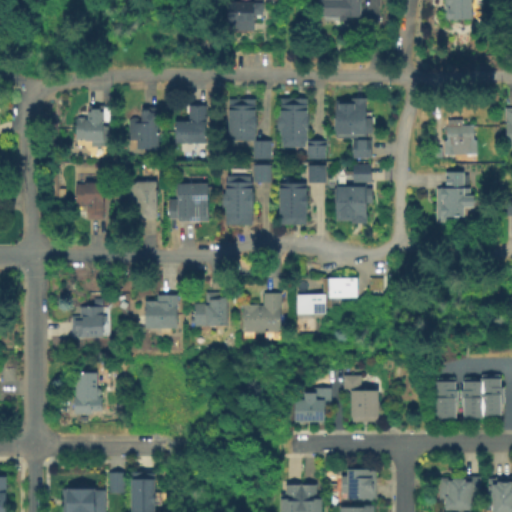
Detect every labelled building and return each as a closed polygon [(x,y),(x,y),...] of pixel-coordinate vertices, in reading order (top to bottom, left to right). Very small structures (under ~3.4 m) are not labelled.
[(252,30),(252,14),(260,14),(261,1),(227,0),(227,29),(252,30)] [(363,0),(363,15),(350,15),(350,19),(340,19),(340,15),(324,15),(325,6),(319,6),(319,0),(363,0)] [(473,0),(473,18),(445,19),(445,3),(441,3),(441,0),(473,0)] [(254,142),(228,142),(228,100),(254,100),(254,142)] [(305,143),(305,146),(280,146),(280,100),(305,100),(305,143)] [(336,136),(337,103),(366,103),(366,136),(336,136)] [(206,104),(207,141),(176,142),(176,120),(189,119),(188,104),(206,104)] [(106,105),(104,126),(110,126),(109,148),(76,149),(76,117),(87,117),(87,111),(91,110),(91,108),(99,108),(100,105),(106,105)] [(511,106),(503,107),(504,146),(511,145),(511,106)] [(160,108),(161,150),(136,149),(136,141),(129,142),(129,121),(141,121),(141,108),(149,108),(149,107),(160,108)] [(462,118),(462,123),(474,123),(474,138),(476,138),(477,152),(445,153),(444,139),(447,139),(447,119),(462,118)] [(352,159),(352,141),(370,142),(370,159),(352,159)] [(254,142),(269,142),(269,160),(253,160),(253,142),(254,142)] [(305,159),(305,146),(305,143),(322,143),(322,159),(305,159)] [(352,182),(352,165),(369,165),(369,182),(352,182)] [(308,182),(308,166),(324,166),(324,182),(308,182)] [(255,182),(255,167),(270,167),(270,182),(255,182)] [(464,172),(465,187),(470,187),(470,195),(475,195),(475,206),(473,206),(473,215),(453,215),(453,220),(437,221),(437,188),(447,188),(447,172),(464,172)] [(204,175),(204,182),(207,182),(210,221),(177,222),(177,183),(187,182),(187,176),(204,175)] [(226,223),(226,178),(248,178),(248,223),(226,223)] [(156,180),(158,216),(141,217),(141,201),(136,202),(136,206),(130,206),(130,202),(128,202),(127,182),(137,182),(137,181),(156,180)] [(103,182),(104,217),(89,217),(89,205),(76,205),(76,183),(103,182)] [(280,223),(280,185),(307,185),(306,223),(280,223)] [(335,221),(335,188),(365,188),(364,221),(335,221)] [(326,295),(326,297),(329,297),(329,301),(326,300),(326,313),(300,314),(299,295),(307,295),(307,290),(312,290),(312,295),(326,295)] [(223,292),(223,297),(229,297),(229,325),(197,325),(197,323),(193,323),(193,317),(197,317),(197,303),(207,302),(207,292),(223,292)] [(178,293),(177,327),(145,327),(145,299),(157,299),(158,293),(178,293)] [(280,293),(280,332),(243,332),(243,308),(241,308),(241,304),(258,304),(258,306),(263,306),(263,293),(280,293)] [(95,305),(95,306),(103,306),(103,314),(108,314),(108,320),(102,320),(102,335),(72,336),(72,314),(80,314),(80,306),(95,305)] [(98,372),(98,387),(99,387),(101,389),(101,393),(99,395),(97,395),(98,409),(92,409),(92,412),(75,413),(74,379),(79,379),(79,372),(98,372)] [(481,381),(481,378),(482,378),(482,374),(500,374),(500,378),(501,378),(501,387),(504,387),(504,403),(501,403),(501,415),(483,415),(483,381),(481,381)] [(436,381),(438,381),(438,378),(455,377),(455,381),(456,381),(456,390),(458,390),(459,406),(456,406),(456,418),(438,418),(438,414),(436,414),(436,381)] [(483,418),(483,415),(483,381),(481,381),(476,381),(476,377),(465,377),(465,381),(463,381),(464,390),(461,390),(462,405),(464,405),(464,418),(483,418)] [(360,378),(360,394),(379,394),(379,424),(350,424),(350,394),(343,394),(343,378),(360,378)] [(323,425),(294,424),(294,395),(311,395),(311,388),(331,388),(331,408),(323,408),(323,425)] [(378,499),(347,501),(342,500),(343,475),(348,475),(347,469),(377,470),(378,499)] [(155,472),(155,511),(145,511),(131,511),(131,470),(142,470),(142,472),(155,472)] [(109,495),(109,472),(124,472),(124,495),(109,495)] [(455,476),(455,478),(467,478),(467,476),(483,476),(483,499),(473,499),(473,509),(464,509),(464,511),(451,511),(444,511),(443,501),(439,501),(439,476),(455,476)] [(511,477),(511,511),(494,511),(494,498),(489,498),(489,477),(511,477)] [(319,484),(319,494),(323,494),(322,511),(281,511),(280,495),(283,494),(283,482),(290,482),(291,484),(319,484)] [(62,511),(62,490),(103,491),(103,511),(62,511)]
